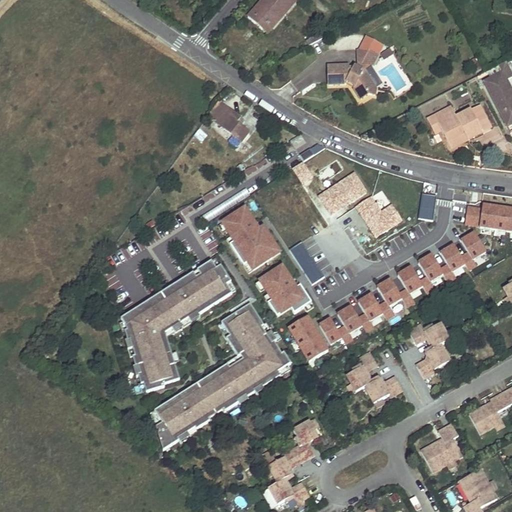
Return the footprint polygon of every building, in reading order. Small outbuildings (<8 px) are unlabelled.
[(270,0),(262,0),(248,16),(267,34),(274,26),(271,24),(282,11),(270,0)] [(270,0),(282,11),(291,0),(270,0)] [(291,0),(282,11),(285,13),(296,0),(291,0)] [(331,6),(326,12),(335,20),(340,16),(331,6)] [(282,11),(271,24),(274,26),(285,13),(282,11)] [(319,34),(306,41),(308,45),(321,38),(319,34)] [(348,65),(328,65),(328,84),(346,84),(348,81),(355,84),(353,88),(360,99),(368,94),(375,95),(376,89),(365,70),(363,69),(365,65),(374,64),(378,55),(369,50),(357,50),(357,67),(348,68),(348,65)] [(511,71),(506,60),(499,64),(502,71),(484,80),(496,104),(498,103),(502,110),(499,111),(507,126),(511,122),(511,89),(506,79),(511,75),(511,71)] [(488,100),(480,105),(492,128),(500,123),(488,100)] [(483,132),(492,128),(480,105),(471,109),(456,117),(453,111),(436,120),(442,131),(451,149),(459,145),(458,142),(466,138),(468,140),(483,132)] [(235,136),(231,142),(238,148),(242,142),(243,142),(250,133),(241,127),(237,124),(241,118),(225,106),(215,120),(235,136)] [(451,107),(428,119),(435,134),(442,131),(436,120),(453,111),(451,107)] [(310,148),(300,155),(304,161),(314,154),(310,148)] [(249,194),(246,189),(201,218),(204,223),(249,194)] [(432,221),(436,196),(423,194),(419,219),(432,221)] [(379,202),(371,207),(375,214),(384,209),(379,202)] [(511,234),(511,209),(467,203),(464,227),(511,234)] [(371,207),(335,229),(342,241),(349,237),(353,244),(396,219),(389,206),(384,209),(375,214),(371,207)] [(463,224),(465,218),(455,215),(454,222),(463,224)] [(474,234),(353,298),(362,315),(357,318),(350,305),(332,315),(333,316),(317,325),(330,350),(351,339),(350,337),(392,315),(388,308),(401,301),(406,309),(414,305),(409,295),(422,289),(426,297),(435,293),(430,283),(442,277),(447,285),(455,281),(451,273),(465,266),(468,272),(476,268),(473,261),(485,254),(474,234)] [(349,237),(342,241),(346,248),(353,244),(349,237)] [(279,241),(274,244),(278,250),(283,247),(279,241)] [(290,251),(312,285),(323,278),(302,243),(290,251)] [(274,244),(254,257),(263,270),(288,254),(283,247),(278,250),(274,244)] [(221,249),(219,251),(250,299),(253,297),(221,249)] [(263,270),(264,272),(289,256),(288,254),(263,270)] [(216,269),(220,266),(216,259),(211,262),(216,269)] [(150,304),(149,302),(121,320),(125,326),(126,331),(124,332),(127,341),(129,341),(135,357),(132,358),(135,367),(137,367),(141,377),(138,378),(141,385),(143,385),(146,394),(164,388),(163,386),(179,381),(165,334),(197,313),(198,315),(232,294),(226,285),(230,282),(220,266),(216,269),(211,262),(197,271),(200,275),(196,278),(193,273),(180,281),(183,286),(177,290),(174,285),(160,294),(162,297),(150,304)] [(285,264),(254,280),(275,318),(289,311),(291,314),(307,306),(285,264)] [(183,286),(180,281),(174,285),(177,290),(183,286)] [(511,281),(509,283),(510,285),(503,289),(508,297),(511,304),(511,281)] [(236,291),(230,282),(226,285),(232,294),(236,291)] [(162,297),(160,294),(149,302),(150,304),(162,297)] [(230,311),(232,314),(255,300),(253,297),(250,299),(230,311)] [(511,304),(508,297),(503,300),(508,308),(511,305),(511,304)] [(177,397),(154,411),(162,423),(155,427),(163,451),(178,441),(177,439),(195,428),(196,430),(209,421),(208,419),(223,410),(225,412),(238,403),(237,401),(245,396),(247,398),(254,393),(253,391),(261,386),(262,388),(280,376),(277,372),(290,364),(283,353),(281,355),(274,343),(272,344),(261,328),(263,326),(250,305),(221,323),(229,337),(226,339),(237,357),(240,356),(240,357),(242,360),(229,369),(227,365),(183,393),(186,397),(179,402),(177,397)] [(197,313),(165,334),(166,339),(200,317),(197,313)] [(310,317),(287,326),(303,364),(326,354),(310,317)] [(217,325),(226,339),(229,337),(221,323),(217,325)] [(420,325),(409,332),(416,345),(424,340),(425,340),(430,349),(429,349),(422,354),(423,355),(441,345),(449,340),(445,332),(440,324),(434,328),(432,325),(424,330),(420,325)] [(263,326),(261,328),(272,344),(274,343),(276,341),(266,325),(263,326)] [(449,331),(445,332),(449,340),(453,338),(449,331)] [(135,357),(129,341),(127,341),(125,342),(130,359),(132,358),(135,357)] [(426,361),(416,367),(424,380),(436,373),(436,372),(442,368),(451,363),(441,345),(423,355),(426,361)] [(370,353),(358,360),(361,365),(353,370),(354,371),(346,375),(351,384),(356,393),(365,388),(381,379),(380,377),(372,381),(371,382),(365,372),(367,372),(377,366),(370,353)] [(229,369),(242,360),(240,357),(227,365),(229,369)] [(451,363),(442,368),(445,372),(453,367),(451,363)] [(293,368),(290,364),(277,372),(280,376),(293,368)] [(381,379),(365,388),(374,404),(382,400),(390,396),(391,398),(403,392),(395,378),(384,384),(381,379)] [(351,384),(347,387),(352,395),(356,393),(351,384)] [(261,386),(253,391),(254,393),(256,395),(264,390),(262,388),(261,386)] [(511,387),(501,393),(509,407),(511,404),(511,387)] [(186,397),(183,393),(177,397),(179,402),(186,397)] [(490,403),(469,415),(480,435),(494,427),(502,422),(497,413),(509,407),(501,393),(489,400),(490,403)] [(245,396),(237,401),(238,403),(239,406),(248,400),(247,398),(245,396)] [(382,400),(374,404),(376,409),(384,404),(382,400)] [(223,410),(208,419),(209,421),(211,424),(226,414),(225,412),(223,410)] [(151,413),(155,427),(162,423),(154,411),(151,413)] [(315,420),(310,422),(315,430),(319,428),(315,420)] [(310,422),(293,432),(297,438),(295,439),(299,447),(294,450),(301,463),(315,455),(308,443),(319,437),(315,430),(310,422)] [(502,422),(494,427),(496,431),(504,426),(502,422)] [(442,440),(421,451),(433,473),(446,466),(455,461),(463,457),(453,440),(458,437),(452,425),(438,433),(442,440)] [(195,428),(177,439),(178,441),(180,444),(197,432),(196,430),(195,428)] [(270,453),(262,457),(268,468),(272,476),(277,484),(293,474),(290,470),(301,463),(294,450),(281,458),(282,459),(276,463),(270,453)] [(455,461),(446,466),(448,469),(457,465),(455,461)] [(268,468),(264,470),(268,478),(272,476),(268,468)] [(480,470),(459,481),(471,503),(463,506),(466,511),(482,511),(480,508),(497,499),(493,491),(488,484),(480,470)] [(277,484),(268,489),(273,498),(278,505),(284,502),(285,503),(293,498),(297,504),(309,497),(302,484),(292,490),(290,491),(285,482),(287,481),(294,476),(293,474),(277,484)] [(268,489),(264,491),(269,500),(273,498),(268,489)]
